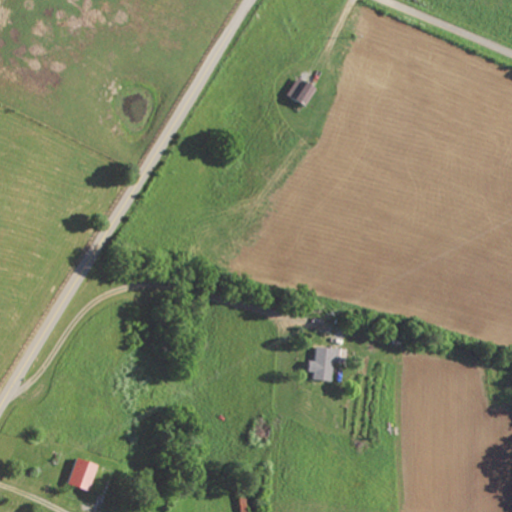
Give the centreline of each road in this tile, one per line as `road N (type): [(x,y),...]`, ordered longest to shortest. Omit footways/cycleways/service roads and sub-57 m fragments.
road 1 (tertiary): [(0,405),(249,0)]
road 2 (residential): [(394,0),(511,51)]
